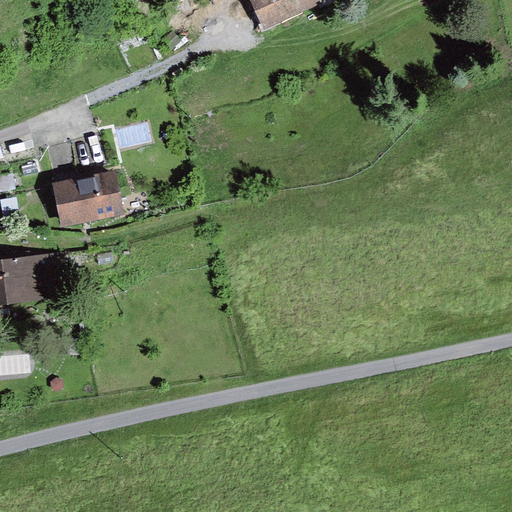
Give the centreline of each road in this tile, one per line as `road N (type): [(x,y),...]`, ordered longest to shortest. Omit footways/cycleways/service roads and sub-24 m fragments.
road 1 (track): [(0,448),(511,340)]
road 2 (track): [(0,244),(107,239),(269,200)]
